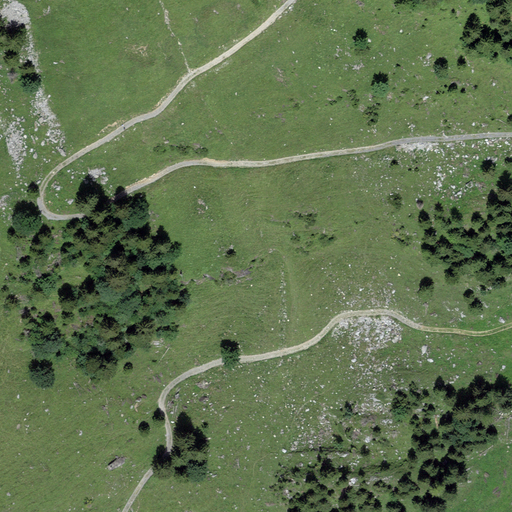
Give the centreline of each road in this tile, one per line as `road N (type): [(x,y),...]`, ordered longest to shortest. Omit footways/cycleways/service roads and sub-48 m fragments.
road 1 (track): [(291,0),(156,111),(62,164),(41,191),(46,212),(87,212),(184,163),(293,160),(511,134)]
road 2 (track): [(511,324),(475,333),(422,328),(389,313),(349,313),(300,348),(197,369),(164,393),(169,447),(124,511)]
